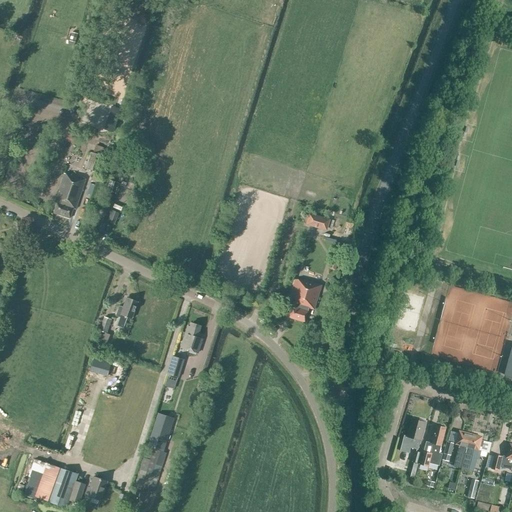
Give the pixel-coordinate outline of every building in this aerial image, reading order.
[(92,153),(100,155),(103,147),(95,144),(92,153)] [(100,155),(92,153),(90,152),(85,169),(97,173),(103,156),(100,155)] [(70,176),(63,173),(54,202),(56,203),(53,213),(69,218),(72,208),(75,209),(76,206),(85,179),(71,174),(70,176)] [(97,183),(100,175),(92,173),(90,181),(97,183)] [(110,195),(114,182),(110,180),(106,194),(110,195)] [(114,224),(118,213),(111,211),(107,221),(114,224)] [(326,231),(329,219),(309,213),(305,225),(326,231)] [(93,230),(98,232),(104,217),(98,215),(93,230)] [(334,270),(338,260),(332,259),(329,269),(334,270)] [(303,281),(295,279),(288,302),(293,303),(288,318),(304,322),(308,308),(313,310),(321,285),(303,280),(303,281)] [(131,318),(136,302),(126,298),(123,307),(119,306),(115,316),(119,317),(116,326),(122,328),(124,325),(127,317),(131,318)] [(105,333),(106,333),(110,320),(104,317),(99,331),(105,333)] [(196,337),(200,326),(191,323),(189,327),(187,326),(180,347),(197,353),(202,339),(196,337)] [(109,334),(106,333),(105,333),(99,331),(93,347),(103,351),(109,334)] [(106,376),(111,359),(94,354),(89,371),(106,376)] [(178,377),(183,360),(172,356),(166,374),(178,377)] [(166,442),(174,418),(157,413),(150,436),(166,442)] [(421,441),(426,423),(412,419),(407,437),(404,436),(401,451),(409,453),(410,448),(418,449),(420,440),(421,441)] [(441,446),(446,428),(437,425),(432,444),(426,442),(424,452),(423,451),(419,465),(429,467),(430,464),(439,466),(442,454),(439,454),(441,446)] [(463,467),(471,434),(459,431),(456,444),(459,445),(454,467),(462,469),(463,467)] [(471,434),(463,467),(468,468),(471,457),(477,458),(479,450),(489,453),(491,443),(481,440),(482,437),(471,434)] [(451,456),(454,444),(447,442),(444,454),(451,456)] [(511,444),(510,444),(506,458),(495,455),(492,469),(499,471),(500,467),(511,470),(511,465),(511,444)] [(150,459),(153,449),(145,446),(142,456),(150,459)] [(418,463),(421,453),(415,451),(412,462),(418,463)] [(142,457),(138,470),(145,472),(149,460),(142,457)] [(58,467),(45,463),(32,497),(45,501),(50,491),(52,484),(58,467)] [(84,484),(75,481),(77,474),(58,468),(53,484),(52,484),(50,491),(49,494),(50,494),(47,502),(66,508),(68,500),(78,504),(84,484)] [(154,475),(138,470),(133,486),(149,491),(154,475)] [(100,500),(106,481),(93,477),(89,488),(87,487),(85,495),(100,500)] [(475,500),(479,482),(473,480),(468,498),(475,500)] [(477,510),(485,511),(489,511),(491,507),(478,503),(477,510)]
